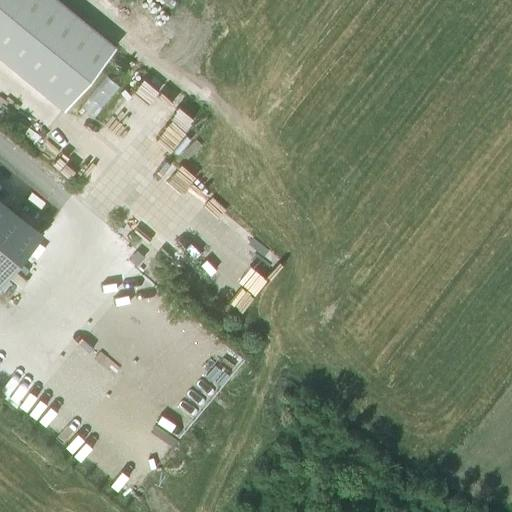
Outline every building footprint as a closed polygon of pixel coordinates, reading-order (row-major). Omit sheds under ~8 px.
[(0,0),(0,57),(62,108),(114,45),(58,0),(0,0)] [(84,103),(97,113),(121,83),(108,73),(84,103)] [(0,281),(42,231),(0,195),(0,281)] [(0,363),(4,368),(11,361),(0,349),(0,363)] [(177,447),(125,402),(111,419),(72,385),(45,416),(137,494),(177,447)] [(160,434),(184,443),(190,424),(166,415),(160,434)]
